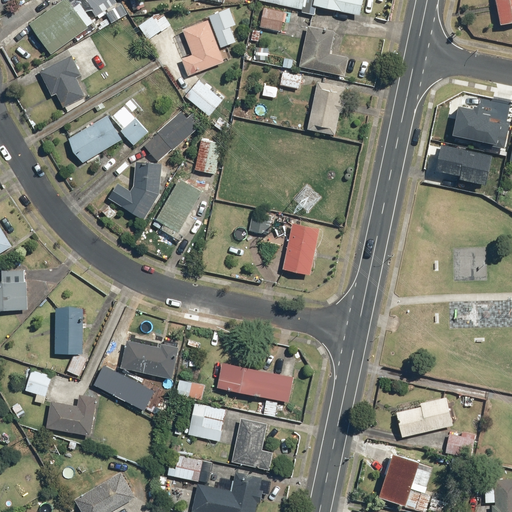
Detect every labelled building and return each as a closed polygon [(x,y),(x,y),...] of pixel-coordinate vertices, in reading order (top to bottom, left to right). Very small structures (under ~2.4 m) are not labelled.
[(120,2),(119,0),(63,0),(32,21),(54,53),(93,26),(89,22),(96,18),(93,13),(96,12),(87,0),(96,0),(105,12),(120,2)] [(131,0),(132,8),(147,7),(146,0),(131,0)] [(316,0),(316,4),(364,13),(365,0),(316,0)] [(511,0),(499,0),(504,23),(511,20),(511,0)] [(287,10),(265,6),(262,26),(284,30),(287,10)] [(165,12),(158,13),(141,25),(150,39),(173,23),(165,12)] [(228,60),(211,18),(185,28),(195,53),(184,58),(191,74),(228,60)] [(337,29),(310,24),(303,65),(348,74),(351,55),(333,52),(337,29)] [(262,29),(252,28),(251,41),(261,42),(262,29)] [(271,46),(259,46),(258,54),(262,54),(262,59),(267,60),(267,55),(270,55),(271,46)] [(75,54),(42,70),(54,95),(59,92),(66,106),(87,96),(79,80),(86,77),(75,54)] [(304,74),(285,70),(282,84),(301,88),(304,74)] [(201,79),(186,94),(212,115),(226,98),(201,79)] [(352,87),(320,80),(311,128),(339,134),(344,109),(348,110),(352,87)] [(459,102),(452,134),(505,145),(511,120),(491,116),(492,111),(485,110),(486,105),(476,103),(475,106),(459,102)] [(126,104),(115,114),(126,127),(123,130),(136,144),(151,131),(126,104)] [(147,145),(161,160),(198,126),(184,111),(147,145)] [(71,138),(85,161),(125,138),(111,114),(71,138)] [(223,116),(216,124),(230,135),(234,125),(223,116)] [(224,142),(203,138),(197,169),(219,173),(224,142)] [(442,141),(437,166),(463,171),(462,175),(487,181),(494,153),(442,141)] [(168,162),(139,161),(138,185),(135,189),(121,181),(111,197),(148,219),(164,193),(164,174),(168,174),(168,162)] [(207,189),(183,175),(159,218),(165,222),(162,227),(186,240),(199,217),(193,214),(207,189)] [(311,181),(295,196),(310,211),(335,185),(328,178),(318,188),(311,181)] [(219,181),(209,181),(207,196),(217,196),(219,181)] [(275,215),(254,211),(250,229),(271,234),(275,215)] [(0,255),(16,245),(1,221),(0,221),(0,255)] [(313,273),(323,226),(296,221),(286,268),(313,273)] [(28,268),(5,268),(4,282),(0,281),(0,309),(25,310),(25,307),(31,307),(31,279),(28,279),(28,268)] [(88,306),(59,306),(58,353),(87,353),(88,306)] [(164,344),(130,337),(124,367),(175,376),(177,363),(176,363),(178,353),(181,354),(183,346),(164,342),(164,344)] [(224,360),(219,386),(292,400),(296,375),(224,360)] [(135,375),(105,362),(97,382),(115,390),(118,384),(129,389),(135,375)] [(53,374),(34,369),(33,375),(27,374),(26,382),(29,382),(29,390),(36,391),(36,393),(38,393),(37,402),(47,403),(53,374)] [(181,380),(179,393),(205,397),(207,384),(181,380)] [(81,404),(53,403),(52,419),(49,418),(49,428),(70,429),(69,431),(95,433),(97,394),(82,393),(81,404)] [(424,404),(399,410),(405,436),(458,424),(451,395),(423,401),(424,404)] [(280,401),(267,399),(265,414),(277,416),(280,401)] [(197,401),(190,433),(222,440),(228,408),(197,401)] [(271,421),(244,416),(235,460),(273,468),(277,450),(266,448),(271,421)] [(478,431),(449,428),(449,435),(451,435),(450,453),(476,456),(478,431)] [(190,439),(187,452),(204,456),(207,443),(190,439)] [(448,511),(452,501),(432,495),(435,486),(430,484),(434,471),(422,467),(425,458),(399,450),(398,452),(395,451),(388,473),(391,474),(384,496),(409,503),(408,506),(426,511),(429,507),(445,511),(448,511)] [(215,460),(180,453),(178,464),(172,463),(170,474),(210,482),(215,460)] [(124,471),(78,496),(86,511),(110,511),(138,497),(124,471)] [(222,481),(221,486),(200,482),(195,511),(202,511),(258,511),(262,495),(265,495),(268,477),(238,472),(235,483),(222,481)] [(497,481),(487,481),(487,502),(497,502),(497,504),(495,504),(495,511),(511,511),(511,477),(497,477),(497,481)]
